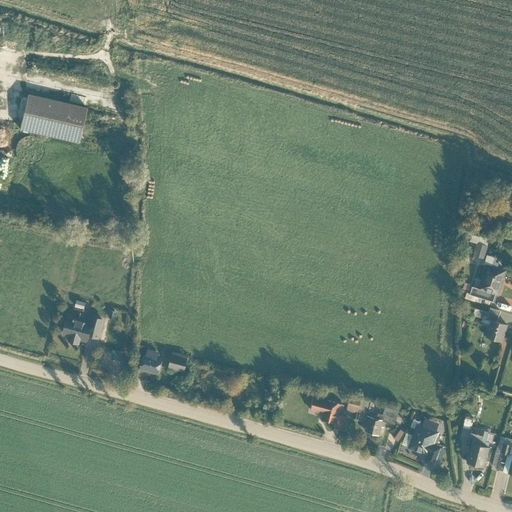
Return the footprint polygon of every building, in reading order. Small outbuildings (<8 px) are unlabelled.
[(0,87),(0,92),(18,96),(20,85),(1,81),(0,87)] [(90,109),(31,96),(24,130),(83,142),(90,109)] [(21,138),(19,140),(16,144),(15,146),(14,151),(17,159),(21,162),(23,164),(30,165),(35,164),(39,161),(42,157),(43,153),(44,148),(42,144),(40,140),(36,137),(31,136),(26,136),(21,138)] [(478,241),(474,255),(486,258),(490,244),(478,241)] [(503,291),(509,271),(485,264),(479,284),(503,291)] [(77,299),(76,305),(85,307),(87,301),(77,299)] [(93,321),(68,316),(64,339),(91,344),(93,337),(101,339),(105,319),(94,317),(93,321)] [(503,340),(508,325),(492,321),(488,336),(503,340)] [(192,356),(173,352),(170,366),(189,371),(192,356)] [(161,373),(164,359),(148,356),(145,369),(161,373)] [(274,389),(252,384),(250,393),(271,399),(269,407),(281,410),(287,384),(276,381),(274,389)] [(346,403),(315,398),(312,410),(332,414),(330,422),(339,423),(338,429),(350,431),(353,414),(344,413),(346,403)] [(381,436),(385,420),(368,416),(364,432),(381,436)] [(476,421),(468,419),(464,436),(486,441),(488,430),(475,427),(476,421)] [(441,431),(420,424),(412,450),(428,455),(426,463),(438,467),(444,450),(436,447),(441,431)] [(511,475),(511,441),(499,438),(495,455),(511,458),(511,462),(509,475),(511,475)] [(489,467),(493,448),(478,445),(474,463),(489,467)]
